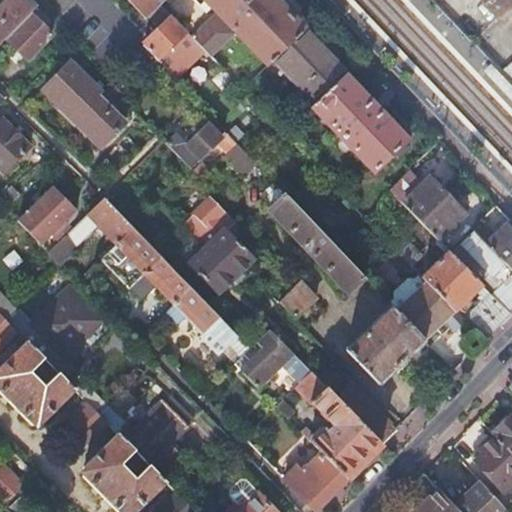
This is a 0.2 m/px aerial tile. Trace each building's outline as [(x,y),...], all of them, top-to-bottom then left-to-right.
[(0,0),(0,46),(7,40),(31,15),(39,7),(33,0),(0,0)] [(130,0),(149,20),(154,14),(161,7),(158,5),(162,0),(130,0)] [(206,0),(220,14),(194,38),(213,58),(239,34),(270,67),(276,61),(307,31),(278,0),(206,0)] [(511,0),(481,0),(495,16),(511,0)] [(166,25),(136,54),(149,68),(158,60),(160,61),(190,34),(164,5),(161,7),(154,14),(166,25)] [(31,15),(7,40),(28,61),(53,36),(31,15)] [(276,61),(317,104),(348,75),(307,31),(276,61)] [(511,60),(500,70),(511,83),(511,60)] [(511,85),(490,62),(484,68),(511,97),(511,85)] [(45,92),(103,149),(126,126),(98,98),(102,94),(73,65),(45,92)] [(314,108),(376,174),(398,154),(402,158),(411,150),(407,146),(410,141),(348,75),(317,104),(314,108)] [(24,156),(23,154),(29,148),(3,121),(0,123),(0,171),(3,174),(21,156),(22,157),(24,156)] [(210,126),(187,147),(176,137),(166,147),(183,164),(190,171),(211,151),(220,161),(238,144),(228,134),(224,139),(210,126)] [(166,147),(163,144),(152,155),(171,175),(183,164),(166,147)] [(203,164),(193,174),(201,181),(210,172),(203,164)] [(435,179),(407,206),(424,223),(451,196),(435,179)] [(13,186),(0,198),(0,203),(4,208),(6,209),(21,195),(13,186)] [(54,188),(18,222),(40,245),(52,233),(57,239),(62,235),(64,233),(60,227),(76,212),(54,188)] [(269,212),(350,296),(367,280),(287,195),(269,212)] [(451,196),(424,223),(441,241),(468,214),(451,196)] [(105,200),(90,215),(100,226),(118,245),(134,230),(105,200)] [(497,207),(485,219),(493,228),(505,216),(497,207)] [(204,243),(238,277),(255,260),(229,232),(236,224),(221,209),(195,234),(204,243)] [(100,226),(90,215),(66,239),(76,249),(100,226)] [(476,233),(511,270),(511,229),(509,226),(499,237),(490,228),(486,231),(482,227),(476,233)] [(118,245),(102,260),(130,290),(146,274),(162,259),(134,230),(118,245)] [(504,285),(494,295),(511,312),(511,270),(476,233),(464,245),(504,285)] [(66,239),(50,254),(60,265),(76,249),(66,239)] [(192,265),(220,294),(238,277),(204,243),(194,253),(198,258),(192,265)] [(424,278),(429,283),(458,313),(478,294),(481,298),(479,300),(483,303),(472,314),(472,316),(472,319),(490,337),(497,330),(511,315),(511,312),(494,295),(455,255),(451,252),(424,278)] [(146,274),(175,305),(191,288),(162,259),(146,274)] [(409,279),(396,292),(396,300),(391,305),(394,308),(397,312),(429,283),(424,278),(421,275),(417,279),(409,279)] [(300,283),(280,303),(296,319),(316,299),(300,283)] [(397,312),(427,342),(446,324),(455,333),(467,322),(458,313),(429,283),(397,312)] [(175,305),(165,314),(175,325),(185,315),(204,335),(202,337),(221,356),(230,347),(242,359),(251,350),(191,288),(175,305)] [(20,334),(29,345),(47,362),(57,372),(67,362),(70,361),(81,351),(77,347),(103,323),(71,290),(35,325),(20,310),(8,322),(20,334)] [(394,308),(348,351),(381,385),(427,342),(397,312),(394,308)] [(8,322),(0,329),(0,352),(20,334),(8,322)] [(450,361),(463,346),(445,330),(432,345),(450,361)] [(265,351),(243,372),(261,389),(282,368),(295,356),(270,331),(258,343),(265,351)] [(0,371),(0,392),(33,427),(42,427),(77,393),(66,382),(60,376),(46,388),(34,375),(47,362),(29,345),(0,371)] [(295,356),(282,368),(299,386),(312,374),(295,356)] [(342,435),(336,442),(331,438),(327,438),(320,444),(314,437),(310,441),(323,454),(348,480),(360,468),(383,446),(338,400),(313,374),(312,374),(299,386),(297,388),(342,435)] [(77,393),(87,404),(102,418),(111,409),(84,382),(71,377),(66,382),(77,393)] [(133,385),(111,409),(119,417),(121,416),(122,417),(143,395),(133,385)] [(338,400),(383,446),(389,440),(397,431),(352,386),(338,400)] [(119,435),(136,453),(150,467),(172,445),(189,428),(163,401),(135,428),(131,423),(129,424),(122,417),(121,416),(119,417),(111,409),(102,418),(109,426),(119,435)] [(277,408),(288,419),(295,413),(284,401),(277,408)] [(68,422),(90,443),(109,426),(102,418),(87,404),(68,422)] [(84,479),(116,511),(138,511),(167,484),(162,479),(150,467),(137,480),(123,466),(136,453),(119,435),(84,468),(84,479)] [(477,463),(504,494),(511,487),(511,456),(505,448),(496,438),(482,451),(485,454),(477,463)] [(172,445),(150,467),(162,479),(183,457),(172,445)] [(323,454),(303,473),(297,467),(284,480),(316,511),(330,498),(348,480),(323,454)] [(6,466),(0,471),(0,495),(6,502),(25,485),(6,466)] [(40,479),(8,510),(10,511),(21,511),(48,487),(40,479)] [(238,502),(244,509),(260,494),(251,484),(250,485),(246,481),(241,481),(231,490),(231,495),(238,502)] [(455,505),(460,511),(506,511),(480,482),(455,505)] [(418,511),(460,511),(455,505),(442,491),(418,511)] [(157,511),(194,511),(176,494),(157,511)] [(277,511),(260,494),(244,509),(238,502),(229,511),(277,511)]
